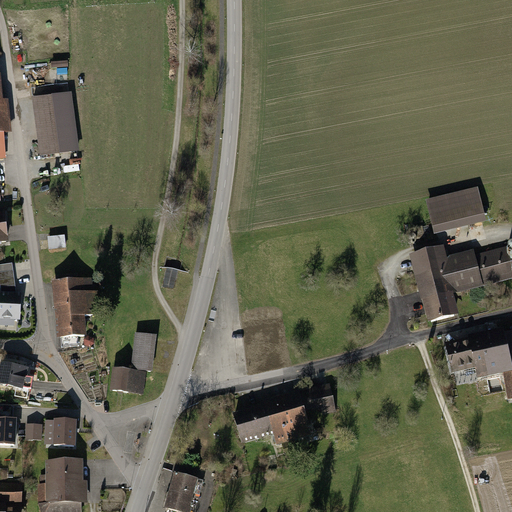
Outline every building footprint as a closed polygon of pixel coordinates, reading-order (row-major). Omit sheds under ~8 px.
[(70,95),(34,100),(41,156),(77,151),(70,95)] [(477,191),(424,204),(433,240),(486,227),(477,191)] [(0,229),(14,227),(11,203),(0,204),(0,229)] [(51,249),(68,248),(68,235),(50,236),(51,249)] [(471,251),(445,258),(443,248),(411,257),(429,321),(450,315),(444,296),(509,277),(500,248),(473,256),(471,251)] [(88,281),(56,283),(60,337),(86,336),(84,316),(91,316),(88,281)] [(19,294),(0,293),(0,317),(18,318),(19,294)] [(511,328),(445,347),(450,366),(474,359),(478,374),(469,376),(476,401),(490,397),(485,381),(509,374),(511,385),(511,328)] [(135,335),(131,370),(151,373),(156,338),(135,335)] [(27,370),(3,365),(0,378),(0,382),(23,387),(27,370)] [(145,374),(116,370),(113,391),(143,394),(145,374)] [(330,386),(309,390),(313,409),(321,407),(323,414),(335,411),(330,386)] [(302,391),(265,401),(265,404),(274,434),(276,445),(314,435),(302,391)] [(265,404),(233,413),(242,443),(274,434),(265,404)] [(0,445),(15,446),(16,421),(0,420),(0,445)] [(48,422),(47,445),(74,446),(75,422),(48,422)] [(41,440),(41,429),(28,428),(28,440),(41,440)] [(48,463),(49,505),(81,505),(81,462),(48,463)] [(175,475),(166,509),(177,511),(190,511),(196,494),(199,495),(202,483),(175,475)] [(20,511),(22,487),(0,484),(0,511),(20,511)]
